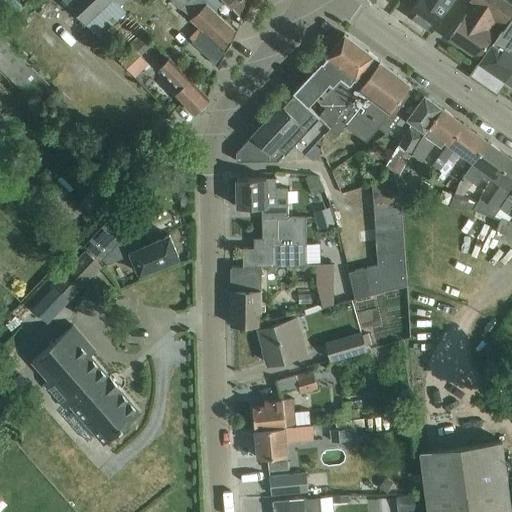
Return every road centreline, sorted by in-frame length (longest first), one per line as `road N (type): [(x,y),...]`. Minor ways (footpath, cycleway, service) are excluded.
road 1 (unclassified): [(225,511),(210,176)]
road 2 (residential): [(210,176),(222,129),(306,0)]
road 3 (residential): [(511,124),(365,14)]
